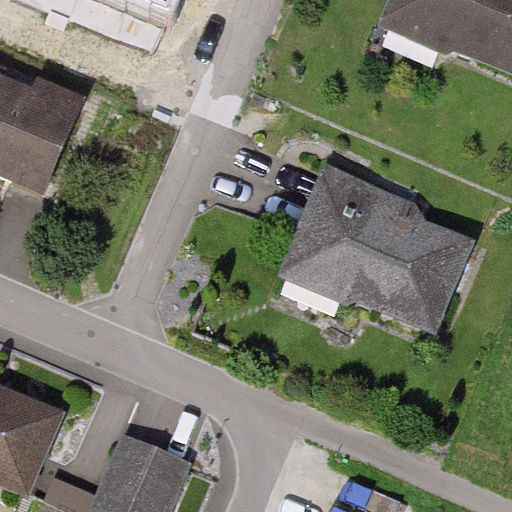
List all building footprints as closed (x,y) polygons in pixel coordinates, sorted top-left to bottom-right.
[(511,0),(409,0),(398,29),(511,74),(511,0)] [(0,85),(0,185),(54,209),(91,125),(0,85)] [(324,193),(291,276),(441,336),(474,253),(324,193)] [(66,426),(0,398),(0,488),(34,503),(66,426)] [(182,511),(196,477),(128,451),(104,511),(182,511)]
